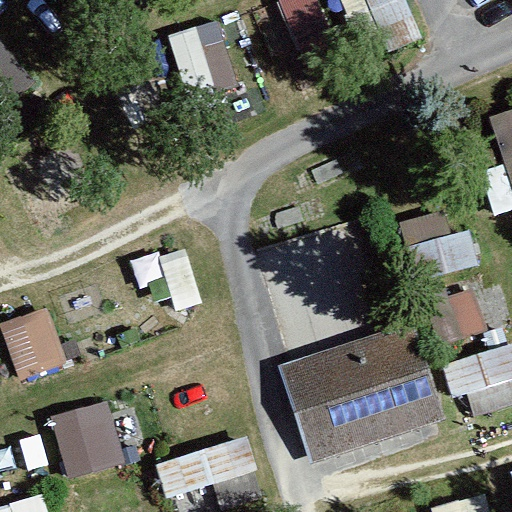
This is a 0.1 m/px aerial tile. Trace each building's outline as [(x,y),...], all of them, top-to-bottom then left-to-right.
[(431,45),(413,0),(286,0),(322,88),(431,45)] [(219,84),(204,31),(174,39),(189,92),(219,84)] [(511,115),(496,121),(511,168),(487,176),(503,224),(511,220),(511,115)] [(68,150),(13,175),(48,252),(84,235),(77,221),(96,212),(68,150)] [(469,211),(405,228),(420,285),(485,268),(469,211)] [(511,310),(505,288),(432,310),(446,355),(511,334),(511,310)] [(63,361),(45,311),(4,326),(22,376),(63,361)] [(417,322),(283,367),(316,468),(451,424),(417,322)] [(511,350),(452,372),(462,400),(474,396),(483,421),(492,418),(500,441),(511,436),(511,350)] [(86,417),(57,426),(75,489),(134,473),(120,424),(90,433),(86,417)] [(253,439),(163,470),(177,511),(210,511),(230,505),(231,511),(250,511),(275,504),(253,439)] [(432,511),(425,490),(361,511),(432,511)] [(50,511),(46,498),(3,511),(50,511)] [(495,511),(493,500),(448,511),(495,511)]
